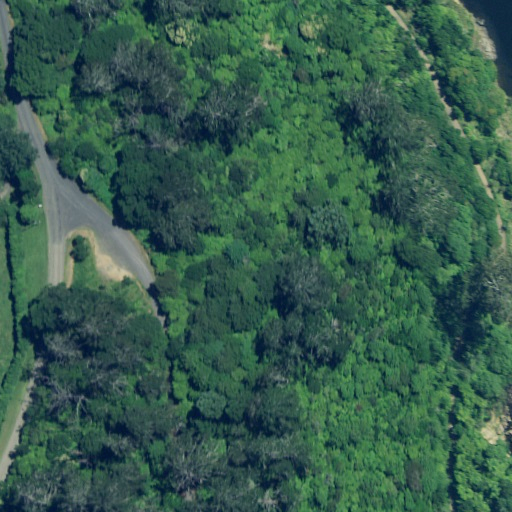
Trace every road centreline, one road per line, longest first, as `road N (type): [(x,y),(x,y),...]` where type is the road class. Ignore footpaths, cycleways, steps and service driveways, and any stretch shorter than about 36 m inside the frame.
road 1 (residential): [(66,189),(138,268),(160,309),(194,511)]
road 2 (unclassified): [(66,189),(40,387),(0,503)]
road 3 (residential): [(0,3),(27,126),(66,189)]
